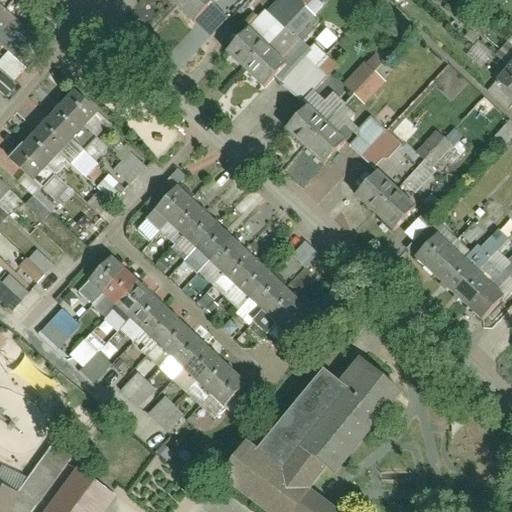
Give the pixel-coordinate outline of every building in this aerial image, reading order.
[(174,0),(200,24),(222,0),(174,0)] [(293,0),(280,0),(226,56),(266,95),(275,86),(301,111),(282,130),(325,171),(345,150),(373,177),(354,197),(392,233),(414,210),(378,176),(400,153),(347,102),(324,125),(303,105),(336,71),(308,44),(323,29),(293,0)] [(31,34),(0,6),(0,42),(13,54),(31,34)] [(6,54),(0,60),(0,70),(13,83),(24,70),(6,54)] [(363,107),(385,84),(373,73),(382,64),(372,55),(342,87),(363,107)] [(511,65),(498,83),(511,94),(511,65)] [(106,114),(75,86),(11,155),(42,184),(106,114)] [(506,143),(511,137),(511,124),(510,123),(498,135),(506,143)] [(435,132),(416,154),(423,161),(402,184),(417,197),(463,145),(449,133),(443,140),(435,132)] [(130,153),(113,170),(128,186),(146,170),(130,153)] [(0,201),(13,185),(0,174),(0,201)] [(108,176),(95,189),(112,205),(125,191),(108,176)] [(318,314),(172,178),(148,204),(294,339),(318,314)] [(419,262),(485,323),(509,297),(443,236),(419,262)] [(19,269),(37,284),(53,266),(35,250),(19,269)] [(251,380),(113,259),(91,284),(229,405),(251,380)] [(0,285),(0,301),(13,313),(29,294),(8,276),(0,285)] [(61,310),(40,334),(59,351),(81,327),(61,310)] [(68,357),(81,370),(114,338),(101,324),(68,357)] [(225,472),(278,511),(341,511),(319,495),(402,383),(356,349),(334,379),(312,362),(253,432),(280,451),(273,460),(248,441),(225,472)] [(138,374),(121,392),(139,410),(156,392),(138,374)] [(164,398),(148,416),(168,434),(185,416),(164,398)] [(0,511),(26,511),(69,455),(52,443),(16,491),(0,482),(0,511)] [(75,459),(36,511),(99,511),(116,489),(75,459)]
